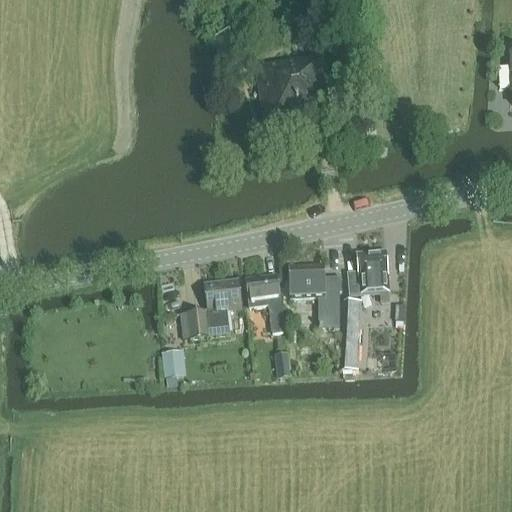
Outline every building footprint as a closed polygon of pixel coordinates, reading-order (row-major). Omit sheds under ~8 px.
[(249,71),(243,35),(216,39),(221,75),(249,71)] [(333,122),(322,57),(255,68),(267,137),(312,129),(312,126),(333,122)] [(498,71),(500,90),(511,90),(511,100),(511,57),(510,58),(510,70),(498,71)] [(386,255),(357,257),(358,279),(349,279),(350,297),(388,295),(386,255)] [(325,280),(325,267),(290,268),(291,301),(318,300),(319,333),(339,332),(338,298),(340,298),(340,280),(325,280)] [(285,337),(278,279),(246,283),(250,313),(270,310),(274,338),(285,337)] [(208,314),(188,316),(190,342),(230,338),(228,315),(243,314),(240,284),(205,288),(208,314)] [(405,324),(406,309),(395,308),(394,324),(405,324)] [(359,324),(344,324),(343,347),(358,347),(359,324)] [(285,341),(278,342),(279,353),(287,352),(285,341)] [(333,342),(332,357),(341,357),(342,343),(333,342)] [(296,360),(295,345),(287,345),(289,361),(296,360)] [(186,380),(183,354),(163,356),(165,382),(186,380)] [(288,357),(274,359),(277,383),(291,381),(288,357)]
